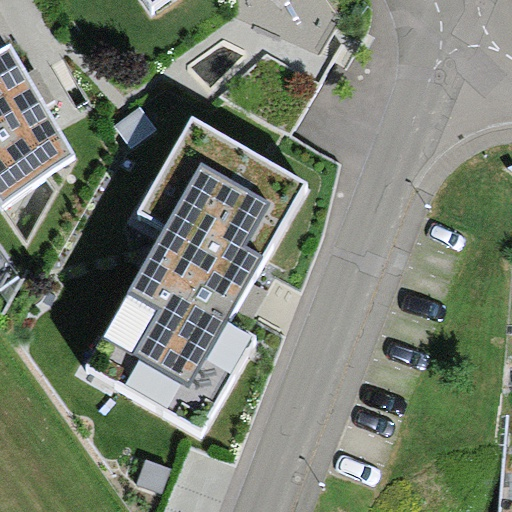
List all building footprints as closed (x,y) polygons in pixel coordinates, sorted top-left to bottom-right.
[(141,0),(152,15),(172,0),(141,0)] [(341,0),(261,0),(244,40),(322,73),(351,4),(341,0)] [(0,201),(4,207),(70,161),(10,60),(0,65),(0,201)] [(305,200),(193,138),(145,224),(171,238),(90,381),(200,443),(251,353),(226,339),(305,200)] [(511,511),(511,346),(501,511),(511,511)]
